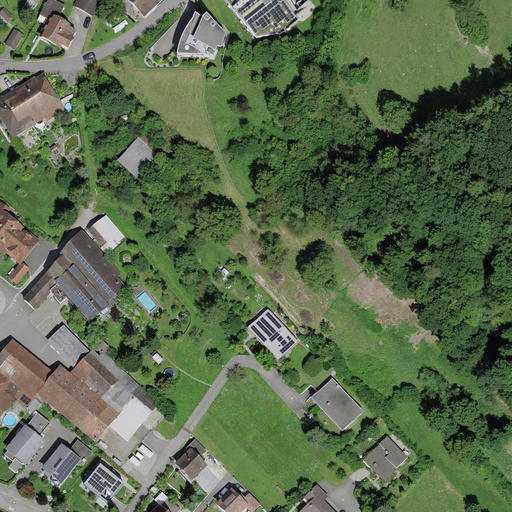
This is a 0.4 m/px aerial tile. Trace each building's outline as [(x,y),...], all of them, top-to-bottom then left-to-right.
[(60,6),(48,0),(42,15),(54,20),(60,6)] [(88,0),(79,0),(76,6),(90,14),(96,4),(88,0)] [(125,0),(141,17),(159,0),(125,0)] [(226,0),(255,38),(282,33),(300,20),(295,12),(309,1),(308,0),(226,0)] [(177,57),(212,57),(216,48),(221,50),(224,36),(204,18),(201,22),(194,18),(187,28),(182,38),(178,47),(177,57)] [(39,39),(60,51),(72,31),(51,19),(39,39)] [(20,35),(13,32),(5,46),(12,50),(20,35)] [(40,76),(0,97),(0,120),(11,140),(60,114),(40,76)] [(142,140),(120,163),(138,179),(159,156),(142,140)] [(1,207),(0,207),(0,255),(16,270),(41,242),(1,207)] [(87,228),(30,297),(42,308),(57,291),(66,301),(74,294),(96,321),(136,282),(87,228)] [(268,310),(247,328),(279,364),(300,346),(268,310)] [(0,426),(25,397),(35,405),(39,400),(100,451),(126,421),(104,402),(124,378),(91,350),(70,375),(61,367),(54,377),(13,343),(0,358),(0,426)] [(332,382),(311,401),(344,435),(365,416),(332,382)] [(36,420),(11,446),(30,464),(55,437),(36,420)] [(90,458),(70,439),(48,462),(69,481),(90,458)] [(405,459),(386,439),(364,461),(383,480),(405,459)] [(189,451),(173,467),(191,485),(207,469),(189,451)] [(102,461),(80,488),(106,509),(128,483),(102,461)] [(312,500),(299,511),(336,511),(328,503),(332,499),(319,485),(308,496),(312,500)] [(236,489),(219,505),(225,511),(247,511),(253,507),(236,489)] [(174,511),(164,501),(152,511),(174,511)]
